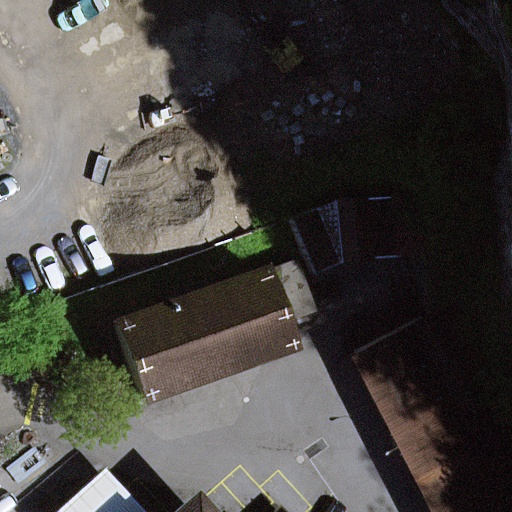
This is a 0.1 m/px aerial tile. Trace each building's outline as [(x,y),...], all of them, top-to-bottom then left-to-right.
[(416,197),(393,198),(396,250),(419,249),(416,197)] [(396,250),(393,198),(363,200),(367,260),(397,258),(396,250)] [(337,265),(367,260),(363,200),(316,209),(337,265)] [(337,265),(316,209),(288,220),(310,276),(337,265)] [(312,313),(293,259),(113,323),(140,398),(281,349),(273,326),(312,313)] [(446,305),(420,318),(448,373),(474,360),(446,305)] [(356,350),(438,511),(511,511),(511,499),(448,373),(420,318),(356,350)] [(188,511),(182,506),(175,511),(133,511),(99,474),(56,511),(188,511)]
